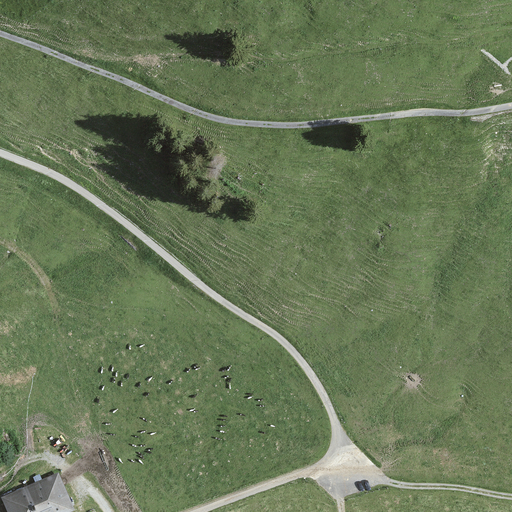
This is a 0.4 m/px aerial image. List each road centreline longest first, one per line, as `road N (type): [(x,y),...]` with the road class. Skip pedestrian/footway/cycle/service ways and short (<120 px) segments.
road 1 (track): [(0,152),(53,172),(101,204),(282,341),(329,405),(331,457),(318,468),(196,511)]
road 2 (track): [(511,106),(316,124),(216,118),(0,35)]
road 3 (track): [(331,457),(394,483),(511,497)]
